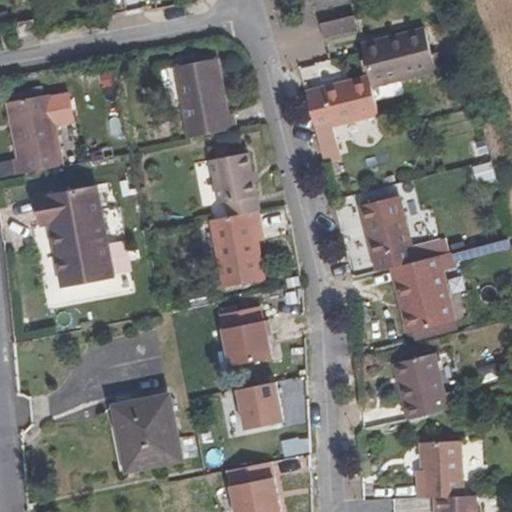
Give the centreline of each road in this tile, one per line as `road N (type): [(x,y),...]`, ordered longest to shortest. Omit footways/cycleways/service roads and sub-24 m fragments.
road 1 (residential): [(335,511),(328,285),(250,16)]
road 2 (residential): [(250,16),(0,68)]
